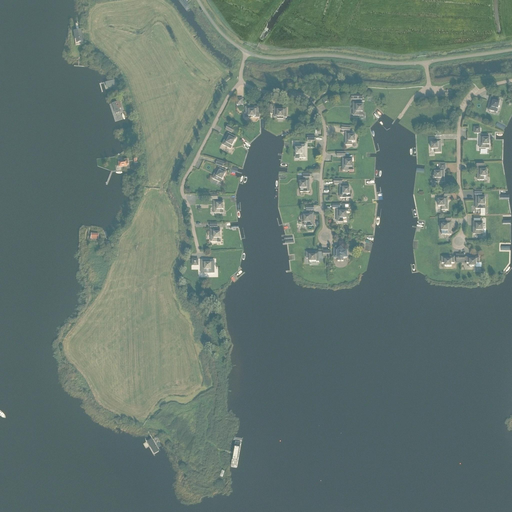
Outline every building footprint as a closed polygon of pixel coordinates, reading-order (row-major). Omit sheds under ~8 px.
[(184,0),(177,0),(186,11),(191,8),(184,0)] [(82,42),(81,35),(82,35),(81,31),(73,32),(74,39),(76,39),(77,43),(82,42)] [(114,79),(98,83),(101,93),(117,90),(114,79)] [(491,98),(488,110),(497,113),(500,101),(491,98)] [(115,114),(120,113),(119,109),(121,109),(119,102),(112,105),(115,114)] [(362,113),(362,107),(362,104),(353,104),(353,116),(359,116),(359,113),(362,113)] [(246,114),(244,114),(244,119),(249,119),(249,117),(255,117),(255,114),(258,114),(258,108),(245,108),(246,114)] [(277,115),(277,118),(286,118),(287,109),(274,108),(274,115),(277,115)] [(355,142),(355,136),(352,136),(352,133),(345,133),(345,146),(352,146),(352,142),(355,142)] [(232,147),(235,141),(236,138),(228,134),(222,145),(228,148),(229,145),(232,147)] [(489,149),(489,146),(489,136),(479,136),(479,149),(489,149)] [(441,153),(441,147),(441,140),(434,140),(434,144),(431,144),(431,150),(434,150),(434,153),(441,153)] [(305,159),(305,146),(296,146),(296,149),(296,156),(299,156),(299,159),(305,159)] [(342,171),(349,171),(349,168),(352,168),(352,159),(342,159),(342,171)] [(434,182),(444,182),(444,170),(446,170),(445,164),(439,164),(439,170),(438,170),(438,173),(434,173),(434,182)] [(222,173),(223,171),(218,168),(212,179),(218,182),(219,179),(222,180),(225,175),(222,173)] [(487,177),(487,171),(484,171),(484,168),(477,168),(477,181),(484,181),(484,177),(487,177)] [(300,192),(309,192),(309,180),(300,180),(300,192)] [(349,198),(349,186),(340,186),(340,198),(349,198)] [(485,206),(485,200),(481,200),(481,197),(475,197),(475,209),(481,209),(481,206),(485,206)] [(441,201),(438,201),(438,207),(441,207),(441,210),(447,210),(447,198),(441,198),(441,201)] [(220,211),(223,211),(223,201),(214,201),(214,214),(220,214),(220,211)] [(346,219),(346,213),(349,213),(349,210),(337,210),(337,222),(343,222),(343,219),(346,219)] [(307,217),(304,217),(304,223),(307,223),(307,226),(313,226),(313,214),(307,214),(307,217)] [(439,222),(439,226),(441,226),(441,232),(441,235),(444,235),(451,235),(451,223),(444,223),(444,222),(439,222)] [(473,235),(482,235),(482,222),(480,222),(473,222),(473,235)] [(211,243),(217,243),(217,239),(220,239),(220,230),(211,230),(211,243)] [(344,251),(340,248),(333,248),(333,259),(337,259),(337,262),(339,262),(341,263),(341,262),(343,262),(343,259),(346,258),(346,251),(344,251)] [(306,253),(306,259),(309,259),(309,262),(316,262),(319,262),(319,260),(319,259),(323,259),(323,253),(319,253),(306,253)] [(451,267),(451,264),(454,264),(454,258),(442,258),(442,264),(445,264),(445,267),(451,267)] [(479,264),(479,258),(466,258),(466,264),(470,264),(470,267),(476,267),(476,264),(479,264)] [(214,261),(201,261),(201,271),(204,271),(208,271),(208,274),(214,274),(214,261)]
